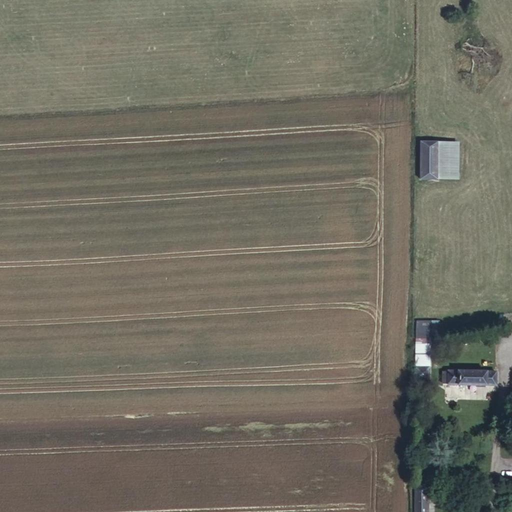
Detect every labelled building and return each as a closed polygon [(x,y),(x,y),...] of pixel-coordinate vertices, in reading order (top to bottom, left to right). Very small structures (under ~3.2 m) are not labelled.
[(421,180),(438,180),(438,142),(421,142),(421,180)] [(438,142),(438,180),(451,180),(457,180),(458,143),(438,142)] [(416,320),(416,337),(439,337),(439,321),(416,320)] [(415,382),(430,382),(430,338),(415,338),(415,382)] [(496,386),(496,372),(448,371),(448,385),(496,386)] [(428,511),(428,488),(415,488),(414,511),(428,511)]
